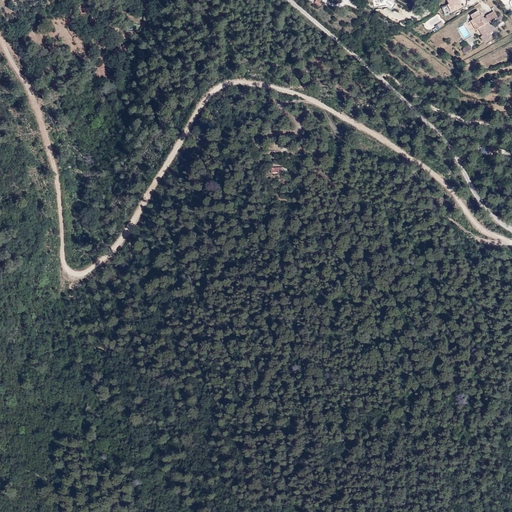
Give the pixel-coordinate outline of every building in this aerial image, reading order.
[(451,11),(461,6),(458,0),(448,0),(450,4),(448,4),(451,11)] [(493,32),(487,23),(485,19),(482,14),(480,15),(478,11),(471,15),(473,19),(476,24),(478,28),(483,36),(481,37),(484,42),(492,37),(490,33),(493,32)] [(490,22),(498,17),(494,11),(486,16),(487,17),(490,21),(490,22)] [(98,25),(92,16),(88,19),(94,28),(98,25)] [(462,50),(464,54),(472,49),(469,45),(463,48),(463,49),(462,50)]
